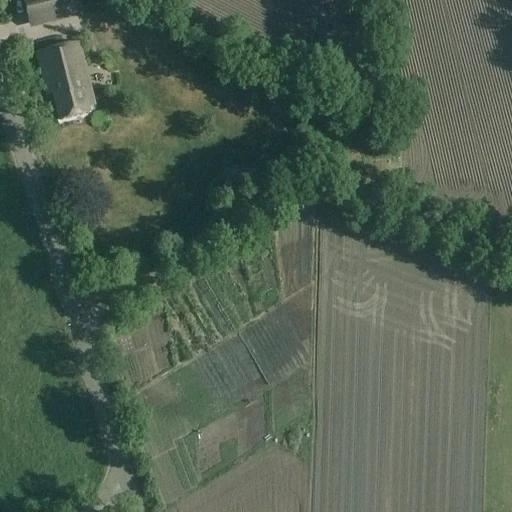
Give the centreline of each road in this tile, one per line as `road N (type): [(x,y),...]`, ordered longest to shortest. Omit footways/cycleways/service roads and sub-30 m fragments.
road 1 (unclassified): [(76,322),(245,217),(312,197),(373,206),(511,261)]
road 2 (tertiary): [(76,322),(0,89)]
road 3 (tertiary): [(125,476),(76,322)]
